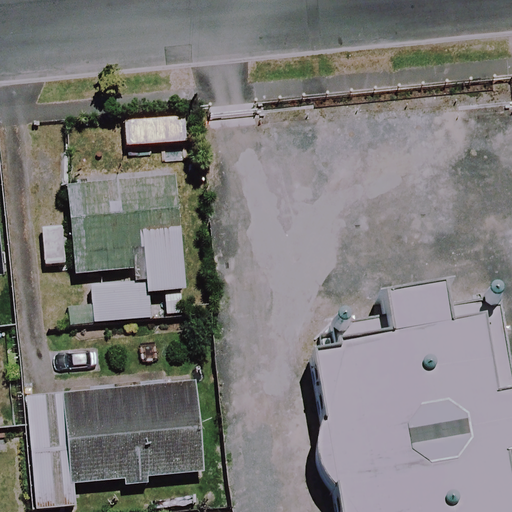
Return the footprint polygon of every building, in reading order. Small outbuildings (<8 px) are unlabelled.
[(186,146),(184,122),(125,127),(127,151),(186,146)] [(511,173),(441,180),(450,287),(511,282),(511,173)] [(75,279),(87,278),(90,327),(181,321),(179,295),(187,294),(183,236),(72,243),(75,279)] [(504,511),(487,391),(477,316),(385,329),(388,352),(334,359),(312,363),(321,427),(319,431),(317,435),(315,440),(314,445),(313,449),(313,454),(313,459),(314,464),(315,469),(316,473),(319,478),(321,482),(324,486),(327,489),(331,493),(333,511),(504,511)] [(0,433),(18,433),(14,375),(0,375),(0,433)] [(201,481),(195,391),(27,402),(34,511),(74,511),(76,511),(74,490),(201,481)]
